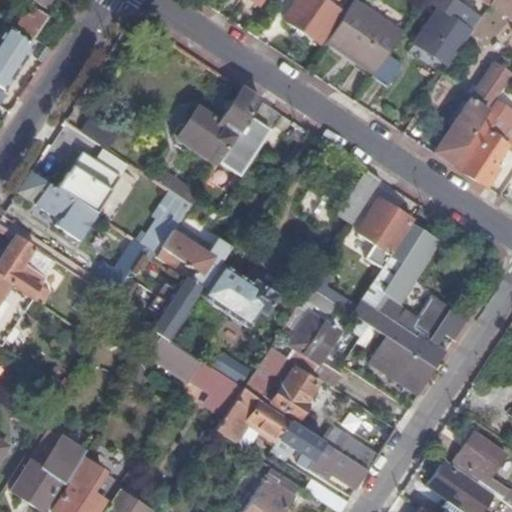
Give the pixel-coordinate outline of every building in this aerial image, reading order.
[(296,0),(284,19),(320,44),(341,12),(326,3),(328,0),(296,0)] [(471,30),(474,32),(483,19),(474,12),(479,3),(475,0),(432,0),(430,3),(456,22),(439,47),(453,57),(471,30)] [(511,0),(497,0),(511,9),(511,38),(504,50),(434,154),(452,166),(495,103),(511,77),(511,0)] [(478,0),(490,8),(495,0),(478,0)] [(402,34),(354,2),(327,43),(373,76),(394,46),(402,34)] [(48,18),(29,5),(15,26),(35,38),(48,18)] [(483,19),(474,32),(481,37),(490,24),(483,19)] [(0,89),(5,92),(34,47),(7,29),(0,38),(0,89)] [(421,37),(416,46),(423,51),(429,42),(421,37)] [(394,46),(373,76),(372,78),(386,87),(401,65),(399,63),(406,53),(394,46)] [(258,101),(241,90),(227,111),(204,97),(192,115),(185,116),(178,124),(179,135),(188,142),(197,140),(223,156),(258,101)] [(258,101),(223,156),(217,164),(236,176),(278,114),(270,109),(258,101)] [(511,115),(495,103),(452,166),(472,179),(486,188),(498,169),(492,166),(505,147),(511,151),(511,149),(511,115)] [(93,114),(80,133),(103,149),(104,150),(117,130),(93,114)] [(62,175),(54,188),(98,215),(129,166),(104,150),(103,149),(95,161),(81,152),(65,177),(62,175)] [(54,188),(30,171),(17,192),(60,221),(56,226),(80,242),(98,215),(54,188)] [(381,181),(367,172),(338,216),(351,226),(381,181)] [(196,197),(198,193),(174,177),(166,190),(183,202),(190,206),(196,197)] [(384,266),(411,222),(378,200),(356,233),(379,249),(371,262),(382,269),(384,266)] [(173,232),(190,206),(183,202),(150,252),(157,256),(173,232)] [(27,219),(9,206),(2,216),(21,229),(27,219)] [(220,264),(230,249),(216,241),(208,254),(173,232),(157,256),(156,258),(168,267),(175,258),(202,276),(210,264),(217,269),(220,264)] [(36,251),(36,249),(16,236),(0,260),(0,278),(11,286),(21,293),(25,295),(35,301),(43,307),(51,294),(41,288),(56,265),(36,251)] [(146,250),(127,237),(123,243),(130,247),(127,251),(140,260),(146,250)] [(235,274),(220,264),(217,269),(207,284),(203,290),(200,295),(197,300),(169,341),(202,363),(244,390),(253,375),(190,334),(203,314),(201,306),(206,300),(249,327),(260,311),(266,314),(277,296),(255,282),(253,284),(236,274),(235,274)] [(391,271),(384,266),(382,269),(372,283),(380,288),(391,271)] [(0,302),(11,286),(0,278),(0,302)] [(357,307),(315,279),(310,288),(336,306),(352,316),(357,307)] [(203,290),(207,284),(201,280),(197,286),(203,290)] [(203,290),(197,286),(194,291),(200,295),(203,290)] [(336,306),(310,288),(303,299),(330,317),(336,306)] [(169,341),(197,300),(180,289),(159,322),(147,314),(142,324),(161,336),(169,341)] [(17,299),(21,302),(25,295),(21,293),(17,299)] [(29,311),(35,301),(25,295),(21,302),(19,305),(29,311)] [(361,301),(357,307),(352,316),(368,327),(384,337),(435,370),(447,352),(438,347),(445,335),(454,341),(468,320),(450,309),(430,341),(418,334),(416,337),(395,324),(405,308),(385,296),(375,311),(361,301)] [(271,328),(280,334),(285,327),(296,310),(287,304),(271,328)] [(306,315),(297,308),(296,310),(285,327),(294,333),(306,315)] [(123,334),(133,318),(122,311),(111,327),(123,334)] [(291,348),(285,358),(333,388),(341,375),(321,361),(339,334),(307,312),(306,315),(294,333),(286,345),(291,348)] [(155,344),(161,336),(142,324),(139,322),(134,330),(155,344)] [(191,380),(202,363),(169,341),(161,336),(155,344),(149,354),(191,380)] [(368,365),(417,397),(435,370),(384,337),(368,365)] [(16,366),(20,360),(14,356),(10,362),(16,366)] [(264,359),(253,375),(244,390),(259,399),(279,369),(264,359)] [(36,371),(52,381),(59,370),(44,360),(36,371)] [(223,421),(244,390),(202,363),(191,380),(209,392),(200,406),(223,421)] [(288,378),(272,402),(299,419),(308,405),(306,403),(318,384),(294,369),(290,375),(286,372),(284,376),(288,378)] [(68,393),(77,379),(64,371),(55,384),(68,393)] [(259,399),(244,390),(223,421),(215,431),(235,444),(247,425),(275,444),(290,420),(259,399)] [(10,410),(31,424),(38,413),(17,399),(10,410)] [(50,421),(43,431),(52,436),(58,427),(50,421)] [(322,441),(292,421),(280,438),(305,455),(299,466),(323,482),(330,471),(356,489),(362,480),(368,471),(322,441)] [(332,426),(322,441),(368,471),(378,457),(332,426)] [(450,465),(495,495),(511,505),(511,490),(493,478),(502,464),(498,462),(502,456),(496,452),(498,449),(472,432),(450,465)] [(64,484),(84,454),(61,439),(42,470),(30,462),(11,492),(42,511),(61,482),(64,484)] [(263,463),(257,458),(232,496),(238,500),(263,463)] [(450,465),(444,462),(427,488),(460,511),(482,511),(495,495),(450,465)] [(117,491),(132,470),(121,463),(102,493),(112,499),(117,491)] [(284,511),(300,488),(272,469),(242,511),(284,511)] [(341,511),(344,508),(347,503),(314,481),(307,492),(337,511),(341,511)] [(72,482),(53,511),(98,511),(104,503),(72,482)] [(149,511),(117,491),(112,499),(103,511),(149,511)]
